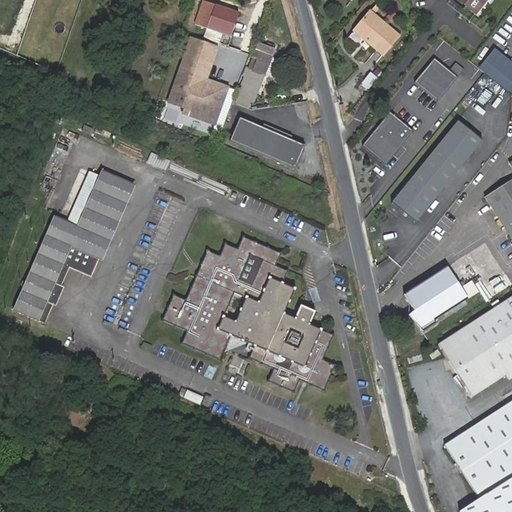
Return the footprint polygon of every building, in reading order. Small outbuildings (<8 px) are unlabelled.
[(456,0),(475,15),(486,0),(456,0)] [(237,13),(201,2),(194,26),(206,30),(203,39),(212,42),(215,32),(230,37),(237,13)] [(398,38),(369,14),(352,33),(382,58),(398,38)] [(189,41),(166,105),(174,107),(183,111),(182,116),(213,127),(226,90),(204,82),(215,50),(189,41)] [(271,55),(257,49),(236,101),(246,105),(249,100),(253,102),(271,55)] [(438,101),(457,77),(449,71),(433,58),(414,82),(438,101)] [(456,63),(449,71),(457,77),(464,69),(456,63)] [(366,93),(378,77),(370,71),(358,87),(366,93)] [(385,165),(413,131),(390,112),(362,146),(385,165)] [(302,146),(237,118),(227,141),(292,169),(302,146)] [(417,220),(484,138),(460,118),(393,201),(417,220)] [(150,152),(146,163),(166,170),(170,160),(150,152)] [(511,243),(511,162),(508,165),(511,171),(511,179),(482,198),(511,243)] [(78,225),(74,235),(71,241),(100,253),(103,246),(131,176),(102,164),(78,225)] [(92,273),(100,253),(71,241),(74,235),(78,225),(52,214),(15,308),(40,320),(64,261),(92,273)] [(160,324),(186,335),(181,348),(223,365),(234,340),(256,349),(251,361),(275,370),(280,359),(290,364),(285,375),(275,371),(270,383),(293,393),(299,381),(322,390),(333,362),(321,357),(331,332),(304,321),(309,309),(299,305),(295,303),(290,315),(281,311),(291,286),(279,281),(285,268),(272,263),(277,250),(237,235),(232,246),(220,242),(215,254),(203,250),(192,278),(201,281),(196,292),(187,288),(182,300),(171,297),(160,324)] [(64,261),(40,320),(49,324),(71,271),(90,278),(92,273),(64,261)] [(445,268),(402,296),(413,312),(407,316),(419,335),(433,326),(429,321),(465,297),(459,289),(457,287),(445,268)] [(201,281),(192,278),(187,288),(196,292),(201,281)] [(470,282),(459,289),(465,297),(466,300),(478,293),(470,282)] [(485,317),(461,333),(434,351),(467,402),(499,380),(511,371),(511,298),(497,309),(489,314),(485,317)] [(488,313),(494,305),(493,304),(485,309),(488,313)] [(497,309),(494,305),(488,313),(489,314),(497,309)] [(275,370),(275,371),(285,375),(290,364),(280,359),(275,370)] [(511,371),(499,380),(504,388),(511,382),(511,371)] [(200,404),(203,396),(187,390),(184,398),(200,404)] [(210,409),(215,399),(205,395),(201,405),(210,409)] [(511,511),(511,400),(439,448),(451,467),(457,477),(470,498),(458,506),(460,511),(511,511)] [(457,477),(451,467),(447,470),(453,479),(457,477)]
